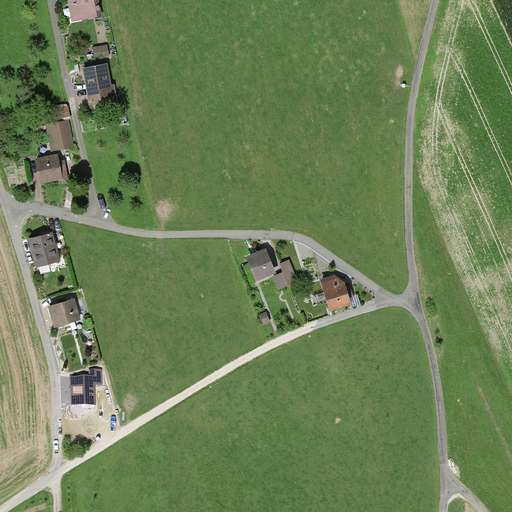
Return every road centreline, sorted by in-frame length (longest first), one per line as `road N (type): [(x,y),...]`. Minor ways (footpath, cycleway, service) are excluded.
road 1 (track): [(54,471),(268,343),(386,296)]
road 2 (residential): [(92,220),(139,232),(278,235),(306,242),(386,296),(413,298)]
road 3 (residential): [(9,208),(50,362),(57,447),(54,471),(0,511)]
road 4 (residential): [(413,298),(409,125),(434,0)]
road 5 (residential): [(51,0),(92,220)]
road 6 (residential): [(445,485),(431,356),(413,298)]
